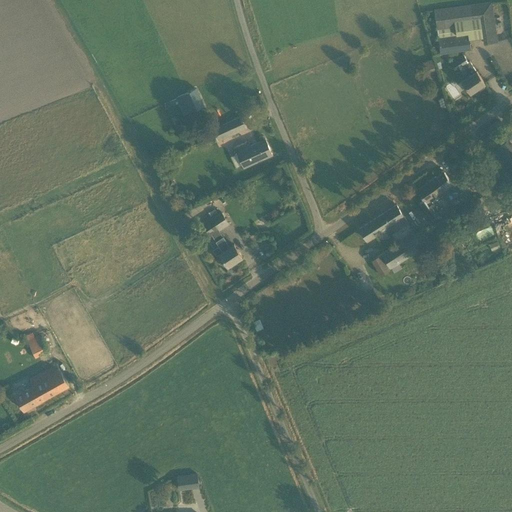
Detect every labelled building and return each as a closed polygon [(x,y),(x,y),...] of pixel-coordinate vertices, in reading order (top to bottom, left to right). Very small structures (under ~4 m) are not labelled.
[(470,45),(469,40),(468,34),(457,35),(455,21),(480,17),(483,38),(484,43),(498,42),(498,40),(497,34),(496,34),(493,17),(493,16),(491,3),(435,11),(440,49),(470,45)] [(484,84),(485,83),(470,61),(469,62),(464,55),(451,63),(456,70),(463,80),(462,80),(471,93),(478,88),(478,89),(480,90),(484,87),(484,85),(484,84)] [(423,62),(426,72),(435,70),(432,60),(423,62)] [(183,114),(195,109),(204,105),(196,89),(176,98),(183,114)] [(159,122),(150,126),(154,134),(162,130),(169,126),(160,108),(154,111),(159,122)] [(246,128),(241,117),(213,129),(219,140),(246,128)] [(490,134),(471,148),(478,158),(497,143),(490,134)] [(236,167),(243,164),(244,167),(272,154),(265,139),(250,146),(248,141),(235,147),(238,153),(231,156),(236,167)] [(501,145),(496,148),(506,161),(511,157),(511,143),(509,139),(501,145)] [(423,198),(418,202),(431,220),(441,213),(431,200),(441,192),(445,197),(456,189),(443,171),(417,190),(423,198)] [(490,206),(484,196),(474,202),(481,212),(490,206)] [(384,226),(385,229),(392,225),(395,230),(407,222),(397,205),(380,215),(386,225),(384,226)] [(224,236),(220,230),(229,224),(221,212),(201,225),(209,237),(213,235),(217,241),(224,236)] [(380,215),(359,228),(367,241),(385,229),(384,226),(386,225),(380,215)] [(414,234),(413,233),(382,253),(391,268),(423,247),(422,246),(430,242),(421,229),(414,234)] [(220,253),(228,266),(242,257),(234,244),(230,247),(224,236),(217,241),(223,251),(220,253)] [(443,252),(459,269),(463,272),(467,268),(456,257),(447,248),(443,252)] [(371,260),(381,276),(390,271),(380,255),(371,260)] [(375,288),(358,295),(364,308),(380,301),(375,288)] [(48,351),(39,334),(27,340),(35,357),(48,351)] [(24,411),(69,386),(61,371),(57,364),(30,379),(33,386),(16,396),(24,411)] [(177,477),(179,489),(199,487),(197,474),(177,477)]
